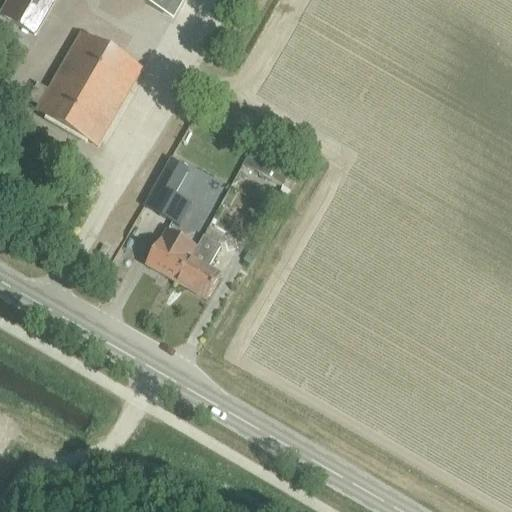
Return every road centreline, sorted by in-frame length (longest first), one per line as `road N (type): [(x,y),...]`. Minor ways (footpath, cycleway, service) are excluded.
road 1 (primary): [(399,511),(157,372)]
road 2 (track): [(139,402),(113,441),(38,468),(0,506)]
